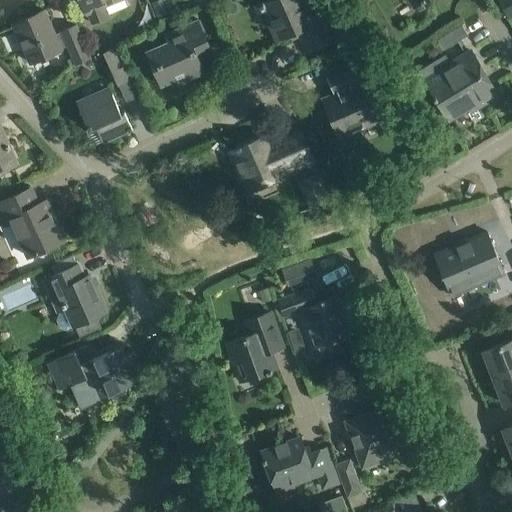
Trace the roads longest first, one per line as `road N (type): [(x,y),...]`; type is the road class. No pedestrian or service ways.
road 1 (residential): [(421,368),(379,220),(511,135)]
road 2 (residential): [(95,173),(284,82)]
road 3 (residential): [(421,368),(442,363),(460,377),(488,511)]
road 4 (residential): [(95,173),(0,74)]
road 5 (residential): [(136,292),(95,173)]
